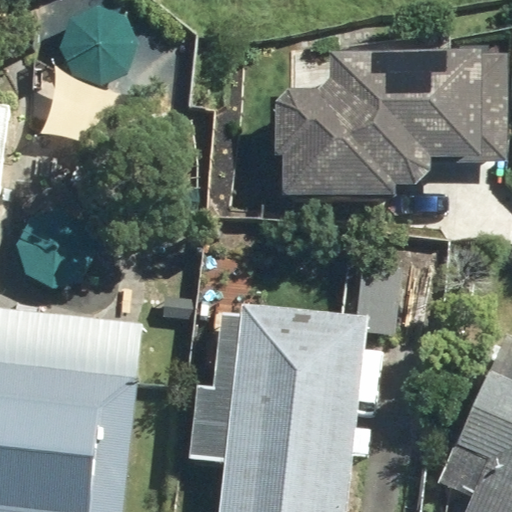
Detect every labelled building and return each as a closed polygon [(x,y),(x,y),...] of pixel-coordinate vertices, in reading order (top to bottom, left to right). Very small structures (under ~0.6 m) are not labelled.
[(297,89),(299,195),(449,193),(448,159),(511,158),(511,50),(348,53),(349,89),(297,89)] [(25,95),(0,93),(0,197),(21,199),(25,95)] [(257,302),(231,511),(363,511),(387,317),(257,302)] [(127,511),(148,324),(0,307),(0,511),(127,511)] [(477,511),(511,511),(511,370),(460,486),(485,497),(477,511)]
